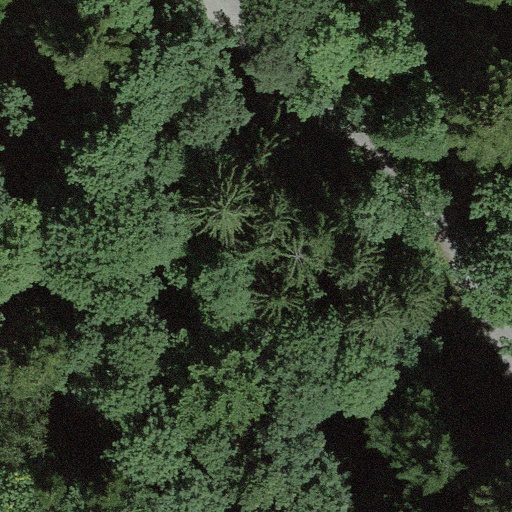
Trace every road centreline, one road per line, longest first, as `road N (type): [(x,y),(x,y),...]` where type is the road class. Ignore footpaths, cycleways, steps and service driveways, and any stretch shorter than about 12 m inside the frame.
road 1 (track): [(210,0),(241,45),(431,194),(511,367)]
road 2 (track): [(476,296),(218,511)]
